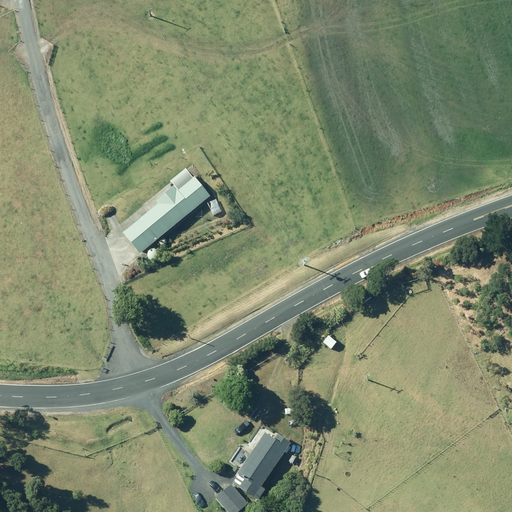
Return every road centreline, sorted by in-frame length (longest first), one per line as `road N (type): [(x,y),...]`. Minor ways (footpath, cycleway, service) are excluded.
road 1 (tertiary): [(511,206),(364,267),(168,374),(88,395),(0,396)]
road 2 (track): [(139,384),(97,272),(27,0)]
